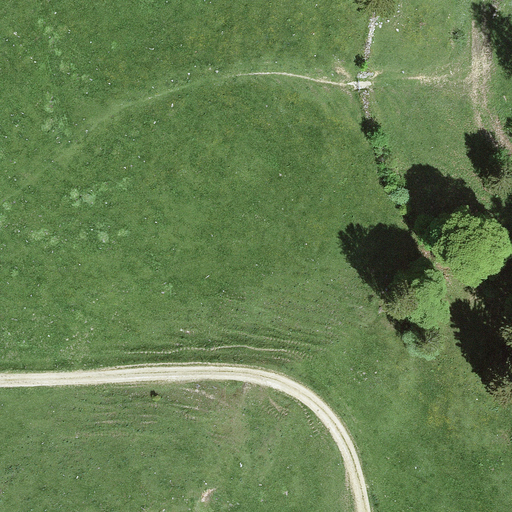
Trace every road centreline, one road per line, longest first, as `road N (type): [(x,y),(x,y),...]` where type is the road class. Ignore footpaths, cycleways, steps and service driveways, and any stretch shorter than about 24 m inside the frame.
road 1 (track): [(495,0),(492,29),(468,67),(331,84),(196,67),(0,179)]
road 2 (track): [(372,511),(356,453),(323,401),(281,386),(0,381)]
